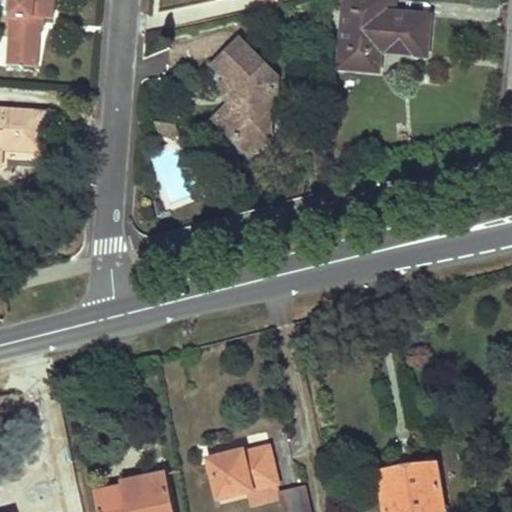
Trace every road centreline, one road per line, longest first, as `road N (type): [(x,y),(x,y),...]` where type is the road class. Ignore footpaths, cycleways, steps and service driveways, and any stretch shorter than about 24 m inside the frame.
road 1 (residential): [(117,315),(109,245),(126,0)]
road 2 (primary): [(117,315),(369,248)]
road 3 (primary): [(511,203),(393,230),(369,248)]
road 4 (primary): [(369,248),(399,258),(511,233)]
road 5 (primary): [(0,345),(117,315)]
